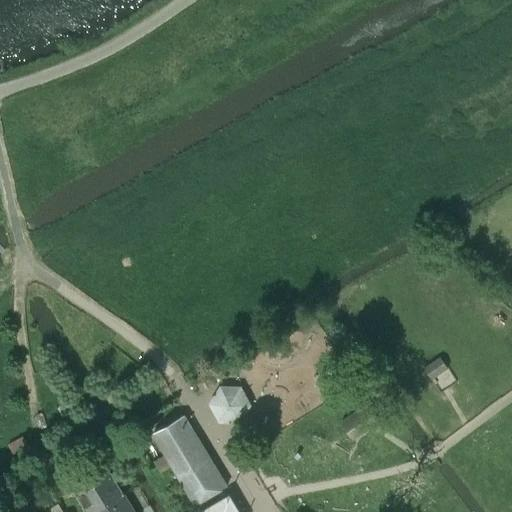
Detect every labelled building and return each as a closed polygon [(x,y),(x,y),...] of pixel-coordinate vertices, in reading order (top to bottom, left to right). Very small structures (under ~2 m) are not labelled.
[(431,379),(448,368),(439,356),(423,368),(431,379)] [(239,385),(218,387),(207,405),(219,424),(240,423),(251,407),(239,385)] [(349,445),(376,427),(366,413),(340,431),(349,445)] [(153,433),(168,459),(161,463),(165,470),(172,466),(195,504),(227,486),(194,431),(184,415),(153,433)] [(33,454),(22,435),(8,443),(19,462),(33,454)] [(86,505),(90,511),(133,511),(102,458),(70,477),(80,494),(77,496),(84,507),(86,505)] [(239,511),(229,494),(201,511),(239,511)]
